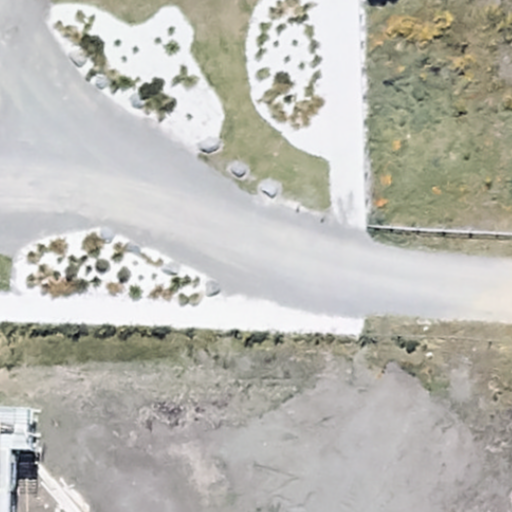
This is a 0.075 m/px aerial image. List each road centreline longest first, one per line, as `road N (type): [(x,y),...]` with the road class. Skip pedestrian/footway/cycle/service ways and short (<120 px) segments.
road 1 (track): [(0,234),(511,270)]
road 2 (track): [(0,95),(232,251)]
